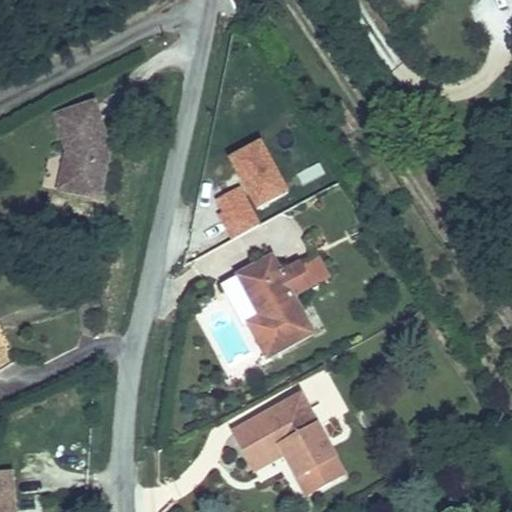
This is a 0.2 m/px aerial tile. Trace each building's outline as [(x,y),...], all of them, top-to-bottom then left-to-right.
[(96,81),(59,93),(71,129),(63,167),(102,175),(111,129),(96,81)] [(263,142),(228,160),(242,187),(211,204),(231,241),(262,225),(256,213),(291,195),(263,142)] [(270,347),(320,324),(282,246),(244,264),(263,304),(252,310),(270,347)] [(312,284),(327,280),(321,263),(307,267),(312,284)] [(303,482),(347,462),(306,384),(236,419),(253,460),(283,444),(303,482)] [(20,486),(29,485),(28,450),(0,450),(0,511),(21,511),(21,506),(20,486)] [(29,506),(29,485),(20,486),(21,506),(29,506)]
